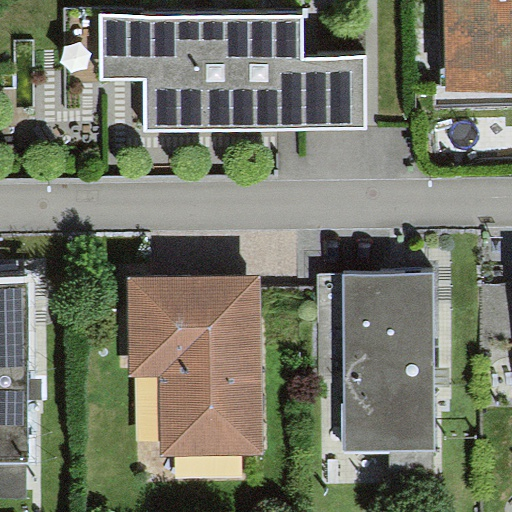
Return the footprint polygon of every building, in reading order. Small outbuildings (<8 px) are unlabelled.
[(511,0),(427,0),(427,80),(511,82),(511,0)] [(328,16),(75,17),(75,79),(146,82),(148,122),(329,121),(328,16)] [(425,277),(347,276),(346,445),(424,446),(425,277)] [(250,280),(132,281),(133,369),(163,369),(163,449),(251,449),(250,280)] [(19,287),(0,287),(0,459),(23,459),(19,287)] [(180,451),(180,475),(251,474),(250,449),(180,451)]
